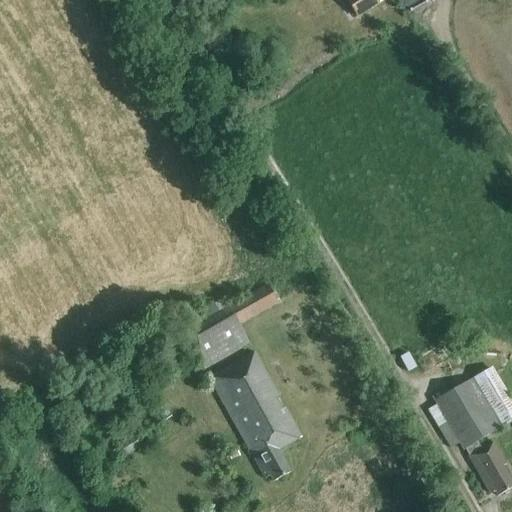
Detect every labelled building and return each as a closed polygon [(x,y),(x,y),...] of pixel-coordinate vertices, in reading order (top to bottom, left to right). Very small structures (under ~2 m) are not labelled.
[(377,4),(374,0),(345,0),(356,17),(377,4)] [(239,327),(277,305),(266,286),(228,307),(224,299),(196,315),(190,304),(170,315),(181,333),(190,351),(203,372),(248,345),(239,327)] [(272,484),(289,475),(278,455),(290,449),(288,446),(300,440),(253,354),(208,380),(264,481),(269,478),(272,484)] [(480,451),(476,443),(511,422),(511,403),(491,369),(432,402),(437,410),(429,415),(450,450),(458,445),(462,452),(464,451),(488,495),(493,492),(496,497),(511,488),(511,485),(503,469),(506,467),(493,443),(480,451)] [(119,460),(140,449),(129,430),(108,440),(119,460)] [(230,462),(239,457),(234,449),(225,453),(230,462)]
